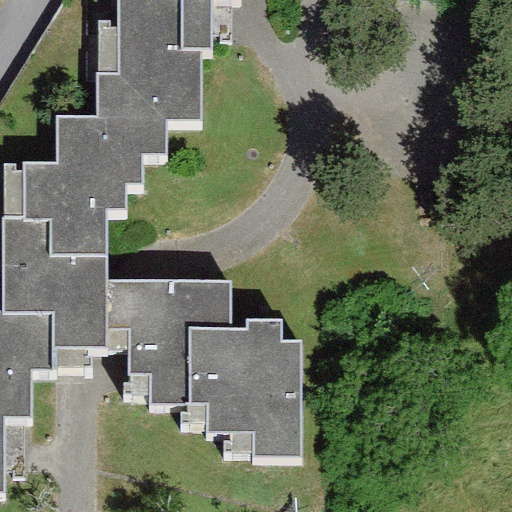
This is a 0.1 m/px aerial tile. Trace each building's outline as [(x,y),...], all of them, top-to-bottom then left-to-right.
[(61,0),(0,102),(0,219),(4,220),(5,163),(98,27),(120,27),(119,0),(61,0)] [(119,0),(120,27),(98,27),(97,118),(58,117),(58,163),(5,163),(4,220),(4,243),(3,310),(54,311),(53,366),(83,366),(91,366),(91,345),(105,346),(106,281),(106,271),(106,218),(125,218),(126,194),(145,194),(146,168),(170,169),(171,135),(203,135),(204,62),(178,62),(178,0),(119,0)] [(178,0),(178,62),(204,62),(214,62),(215,40),(231,40),(231,6),(244,6),(243,0),(178,0)] [(106,281),(105,346),(133,345),(132,380),(154,380),(154,408),(210,409),(210,440),(255,440),(255,464),(302,464),(303,345),(284,345),(284,325),(249,325),(249,333),(232,333),(232,282),(106,281)] [(0,502),(3,503),(3,421),(29,421),(29,375),(55,375),(53,366),(54,311),(3,310),(0,310),(0,502)]
